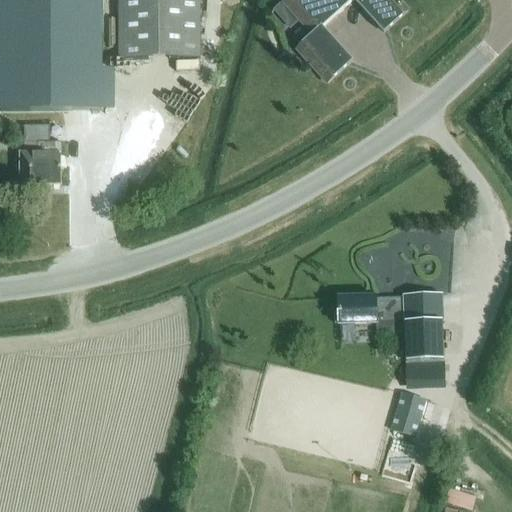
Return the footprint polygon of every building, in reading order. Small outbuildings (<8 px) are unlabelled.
[(101,0),(1,0),(2,113),(102,113),(101,0)] [(199,0),(119,0),(120,60),(200,60),(199,0)] [(313,36),(297,51),(328,85),(352,63),(322,30),(354,1),(384,34),(408,12),(396,0),(287,0),(284,3),(313,36)] [(50,127),(24,127),(24,155),(20,155),(21,187),(61,187),(61,144),(50,144),(50,127)] [(404,298),(404,299),(376,300),(376,299),(338,300),(339,326),(377,325),(405,324),(406,364),(444,362),(442,297),(404,298)] [(446,365),(406,366),(407,388),(447,386),(446,365)] [(415,439),(421,417),(426,401),(401,393),(390,432),(415,439)] [(413,475),(416,453),(391,449),(387,471),(413,475)] [(451,493),(448,508),(465,511),(476,511),(480,499),(451,493)]
